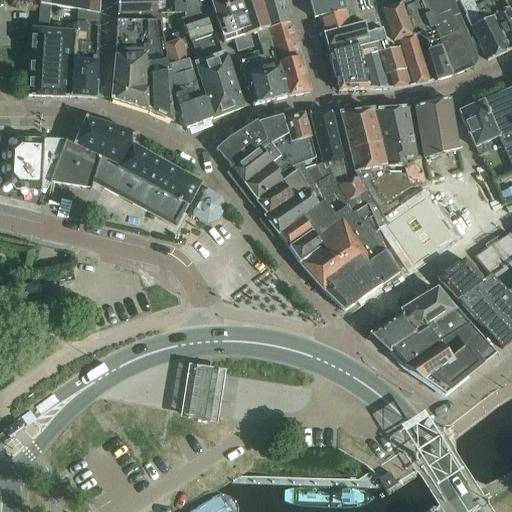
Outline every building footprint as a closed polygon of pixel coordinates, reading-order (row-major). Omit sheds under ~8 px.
[(39,0),(39,4),(98,15),(98,0),(39,0)] [(117,0),(117,15),(144,15),(144,9),(156,9),(155,0),(117,0)] [(184,0),(186,13),(187,17),(181,19),(183,26),(182,27),(186,38),(181,42),(179,43),(178,40),(163,44),(167,70),(174,96),(182,118),(186,129),(187,131),(212,121),(205,100),(201,101),(183,46),(210,37),(212,36),(201,4),(210,4),(209,0),(184,0)] [(173,0),(174,14),(186,13),(184,0),(173,0)] [(258,0),(209,0),(210,4),(220,34),(223,44),(257,33),(251,14),(262,10),(258,0)] [(251,14),(257,33),(269,29),(289,24),(281,0),(258,0),(262,10),(251,14)] [(314,20),(319,18),(346,11),(343,0),(323,0),(321,1),(309,3),(314,20)] [(360,62),(366,90),(386,90),(376,53),(388,51),(382,30),(373,0),(343,0),(346,11),(351,26),(323,34),(328,52),(356,43),(360,62)] [(416,31),(417,35),(421,33),(428,54),(425,55),(434,82),(452,76),(440,49),(443,48),(433,29),(434,27),(424,2),(420,3),(418,0),(410,0),(398,5),(411,33),(416,31)] [(453,3),(452,0),(423,0),(424,2),(434,27),(433,29),(443,48),(454,75),(471,68),(455,28),(461,25),(453,3)] [(452,0),(453,3),(458,1),(460,4),(465,15),(465,19),(468,24),(480,16),(472,2),(471,0),(452,0)] [(510,48),(511,47),(511,14),(510,11),(507,6),(497,11),(491,0),(487,0),(477,5),(475,0),(472,2),(480,16),(482,20),(494,15),(510,48)] [(376,53),(386,90),(408,89),(429,83),(415,36),(417,35),(416,31),(411,33),(398,5),(380,11),(391,43),(394,42),(397,49),(388,51),(376,53)] [(319,18),(323,34),(351,26),(346,11),(319,18)] [(74,64),(72,98),(95,100),(98,27),(93,27),(94,15),(76,12),(75,34),(74,64)] [(480,16),(468,24),(487,61),(510,48),(494,15),(482,20),(480,16)] [(163,44),(163,38),(159,16),(146,16),(146,25),(150,108),(172,118),(172,115),(182,118),(174,96),(167,70),(163,44)] [(150,108),(146,25),(116,22),(115,62),(111,95),(114,96),(118,93),(123,95),(123,99),(150,108)] [(269,29),(273,46),(278,64),(299,60),(294,41),(289,24),(269,29)] [(72,98),(74,64),(75,34),(32,30),(30,56),(43,56),(43,61),(48,60),(46,97),(72,98)] [(249,36),(233,41),(237,53),(253,49),(249,36)] [(205,100),(212,121),(242,108),(223,54),(220,55),(213,37),(191,45),(196,63),(193,64),(205,100)] [(272,66),(261,69),(270,102),(287,98),(282,80),(281,80),(270,41),(260,44),(263,57),(266,57),(267,62),(271,61),(272,66)] [(332,68),(360,62),(356,43),(328,52),(332,68)] [(251,107),(270,102),(261,69),(257,58),(247,60),(239,63),(242,74),(251,107)] [(46,97),(48,60),(43,61),(29,60),(27,96),(46,97)] [(299,60),(278,64),(282,80),(287,98),(309,95),(299,60)] [(360,62),(332,68),(339,92),(366,90),(360,62)] [(511,88),(483,101),(498,138),(511,170),(511,88)] [(457,152),(448,100),(414,109),(424,162),(457,152)] [(485,144),(498,138),(483,101),(458,112),(474,149),(475,148),(479,157),(480,156),(489,152),(485,144)] [(403,167),(405,177),(408,188),(425,185),(424,178),(421,164),(410,109),(372,112),(385,168),(403,167)] [(386,225),(403,214),(393,198),(408,188),(405,177),(403,167),(385,168),(372,112),(342,115),(353,172),(357,178),(386,225)] [(349,173),(341,160),(340,160),(331,114),(310,116),(323,169),(328,168),(335,186),(337,188),(352,180),(349,173)] [(290,145),(308,138),(302,117),(283,120),(290,145)] [(181,202),(187,206),(200,183),(127,146),(129,132),(85,121),(76,119),(66,140),(50,184),(88,190),(94,176),(100,159),(163,192),(160,198),(175,206),(178,201),(181,202)] [(265,142),(232,169),(257,201),(281,184),(277,176),(298,165),(314,159),(308,138),(290,145),(283,120),(282,119),(256,124),(265,142)] [(265,142),(256,124),(255,123),(228,139),(215,151),(231,168),(232,169),(265,142)] [(47,191),(50,184),(66,140),(18,138),(6,149),(5,179),(8,182),(3,186),(8,193),(14,189),(16,191),(41,193),(42,191),(47,191)] [(94,176),(88,190),(91,191),(93,184),(176,228),(187,206),(181,202),(178,201),(175,206),(160,198),(163,192),(100,159),(94,176)] [(302,170),(316,164),(314,159),(298,165),(277,176),(281,184),(257,201),(268,215),(313,187),(302,170)] [(302,170),(313,187),(323,180),(315,167),(317,166),(316,164),(302,170)] [(287,249),(328,220),(347,208),(326,178),(323,180),(313,187),(323,204),(277,235),(287,249)] [(347,208),(352,216),(367,205),(378,231),(382,228),(386,225),(357,178),(352,180),(337,188),(347,208)] [(313,187),(268,215),(265,218),(277,235),(323,204),(313,187)] [(222,199),(207,188),(193,213),(209,223),(216,222),(224,207),(222,199)] [(386,225),(385,225),(412,265),(452,239),(425,199),(403,214),(386,225)] [(378,231),(367,205),(352,216),(347,208),(328,220),(287,249),(298,264),(322,292),(343,311),(363,297),(364,298),(366,297),(366,296),(396,274),(372,235),(378,231)] [(474,257),(489,276),(511,261),(511,239),(508,234),(474,257)] [(511,261),(489,276),(511,299),(511,261)] [(511,299),(489,276),(488,277),(481,282),(466,265),(464,262),(438,280),(501,349),(511,339),(511,299)] [(25,286),(27,295),(41,292),(38,283),(25,286)] [(427,329),(391,352),(402,366),(445,396),(496,353),(450,303),(436,290),(415,303),(437,328),(431,333),(427,329)] [(388,353),(391,352),(427,329),(431,333),(437,328),(415,303),(400,312),(402,315),(369,335),(388,353)] [(226,369),(188,364),(186,379),(182,402),(180,417),(217,423),(220,409),(224,385),(226,369)] [(386,475),(383,477),(379,480),(386,492),(397,485),(389,473),(386,475)]
